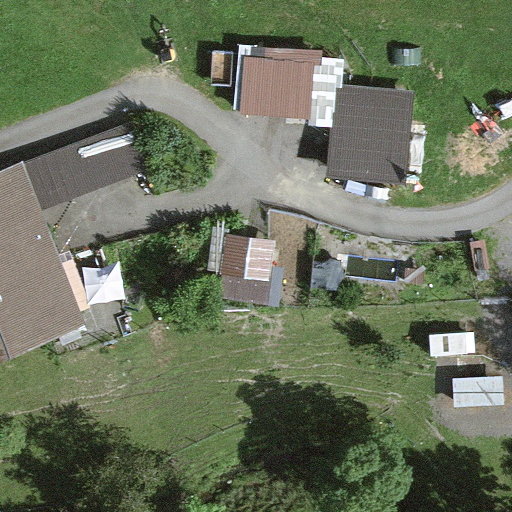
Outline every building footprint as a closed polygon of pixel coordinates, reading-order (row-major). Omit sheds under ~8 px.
[(337,79),(264,75),(262,110),(335,113),(337,79)] [(412,107),(348,99),(339,172),(403,179),(412,107)] [(46,202),(149,173),(135,127),(33,156),(46,202)] [(21,168),(0,176),(0,346),(80,316),(21,168)] [(276,243),(222,236),(217,275),(271,282),(276,243)] [(506,377),(453,378),(454,404),(507,402),(506,377)]
